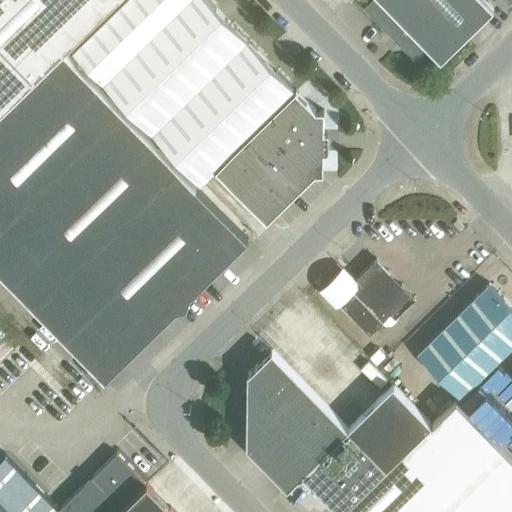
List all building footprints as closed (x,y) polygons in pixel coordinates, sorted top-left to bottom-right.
[(0,0),(0,221),(120,105),(65,48),(115,0),(0,0)] [(316,109),(294,89),(296,87),(209,0),(122,0),(73,50),(202,180),(217,165),(267,217),(316,170),(322,171),(323,109),(316,109)] [(441,58),(459,41),(494,7),(486,0),(369,0),(364,5),(415,58),(429,46),(441,58)] [(120,105),(0,221),(0,268),(105,376),(248,237),(120,105)] [(395,317),(416,297),(390,270),(376,257),(356,277),(360,281),(341,301),(370,332),(391,312),(395,317)] [(460,393),(511,342),(511,304),(489,281),(419,350),(460,393)] [(248,445),(287,486),(302,471),(348,425),(272,347),(249,370),(247,370),(247,445),(248,445)] [(387,465),(432,421),(393,382),(348,425),(387,465)] [(511,511),(511,454),(456,398),(432,422),(432,421),(387,465),(341,510),(342,511),(511,511)] [(341,510),(387,465),(348,425),(302,471),(341,510)] [(116,511),(148,482),(117,450),(60,507),(6,451),(0,457),(0,511),(116,511)] [(177,511),(148,482),(116,511),(177,511)]
